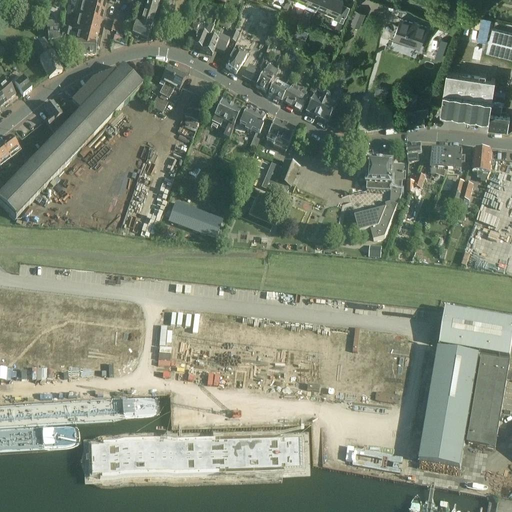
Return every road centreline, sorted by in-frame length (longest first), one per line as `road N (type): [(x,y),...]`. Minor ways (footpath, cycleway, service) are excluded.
road 1 (unclassified): [(0,131),(104,60),(163,51),(341,141),(511,146)]
road 2 (unclassified): [(434,331),(0,278)]
road 3 (unknown): [(146,389),(413,414)]
road 4 (unknown): [(0,388),(146,389)]
